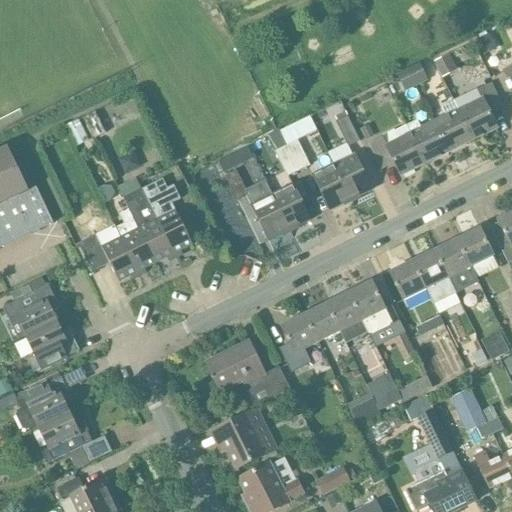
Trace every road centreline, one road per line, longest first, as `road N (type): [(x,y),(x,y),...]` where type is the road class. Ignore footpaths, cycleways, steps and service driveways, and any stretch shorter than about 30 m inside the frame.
road 1 (residential): [(132,359),(511,172)]
road 2 (residential): [(206,511),(132,359)]
